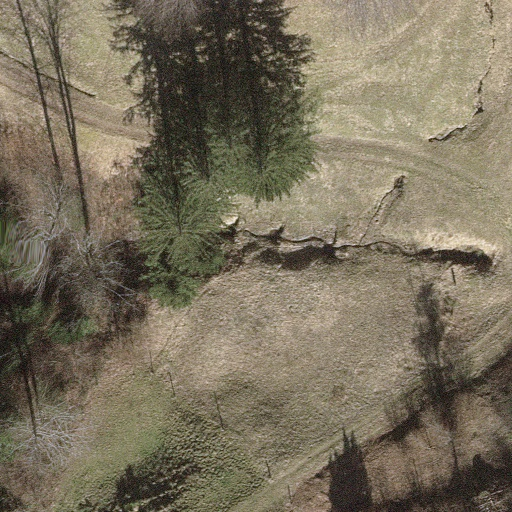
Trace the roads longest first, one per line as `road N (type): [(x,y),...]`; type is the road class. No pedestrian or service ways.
road 1 (track): [(0,72),(151,131),(412,160),(511,215)]
road 2 (track): [(511,324),(455,373),(312,464),(277,511)]
